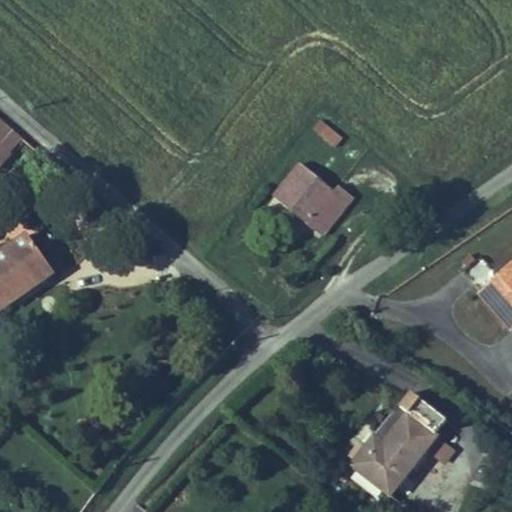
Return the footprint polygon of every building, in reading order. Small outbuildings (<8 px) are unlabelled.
[(324,123),(315,132),(347,157),(354,146),(324,123)] [(274,200),(326,238),(361,197),(343,184),(338,192),(302,163),(274,200)] [(0,303),(47,271),(23,236),(0,251),(0,303)] [(511,293),(511,248),(489,269),(511,293)] [(511,317),(511,293),(489,269),(471,287),(505,324),(511,317)] [(424,437),(434,424),(429,421),(441,404),(405,379),(393,395),(401,400),(379,432),(367,424),(344,457),(388,487),(424,437)] [(451,436),(434,424),(424,437),(441,449),(451,436)]
